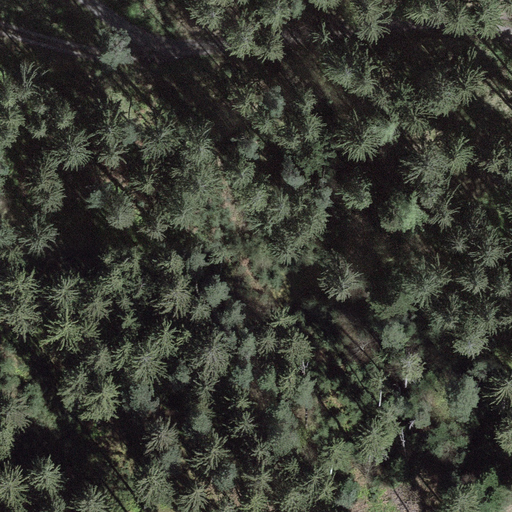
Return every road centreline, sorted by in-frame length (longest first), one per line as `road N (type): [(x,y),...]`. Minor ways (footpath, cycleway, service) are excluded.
road 1 (track): [(91,0),(136,45),(230,46),(511,8)]
road 2 (track): [(0,32),(35,42),(136,45)]
